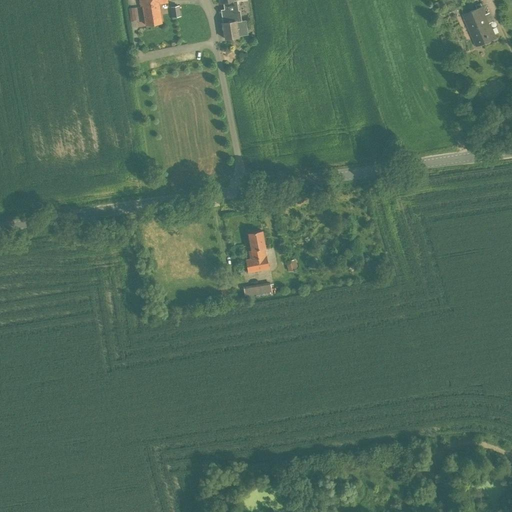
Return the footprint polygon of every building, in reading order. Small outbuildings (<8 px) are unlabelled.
[(161,23),(158,4),(167,2),(166,0),(139,0),(140,6),(143,6),(146,25),(161,23)] [(172,18),(181,16),(179,5),(170,6),(172,18)] [(476,46),(497,38),(483,6),(463,15),(476,46)] [(225,39),(238,37),(236,21),(223,23),(225,39)] [(157,69),(186,65),(185,57),(155,62),(157,69)] [(266,255),(265,248),(262,230),(248,233),(251,250),(248,251),(249,258),(245,259),(248,273),(269,268),(267,255),(266,255)] [(288,271),(298,269),(296,259),(286,261),(288,271)] [(255,300),(254,295),(272,292),(270,282),(243,286),(245,296),(246,296),(247,301),(255,300)] [(229,295),(228,286),(219,287),(221,297),(229,295)]
